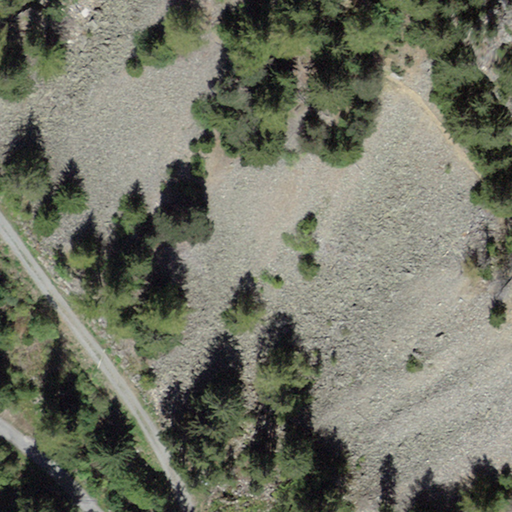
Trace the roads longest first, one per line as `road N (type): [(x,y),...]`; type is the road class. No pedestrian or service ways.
road 1 (track): [(0,221),(156,433),(185,511)]
road 2 (residential): [(91,511),(0,428)]
